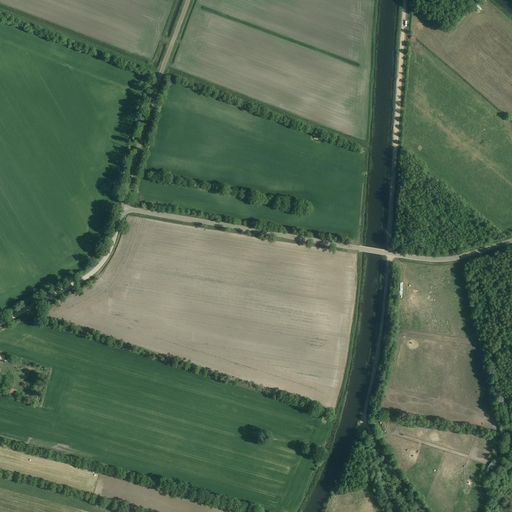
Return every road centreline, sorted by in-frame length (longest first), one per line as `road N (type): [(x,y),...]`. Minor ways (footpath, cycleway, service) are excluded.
road 1 (track): [(423,511),(364,420),(388,261),(404,0)]
road 2 (unclassified): [(511,240),(428,259),(122,208)]
road 3 (unclassified): [(122,208),(188,0)]
road 4 (unclassified): [(0,323),(97,268),(122,208)]
